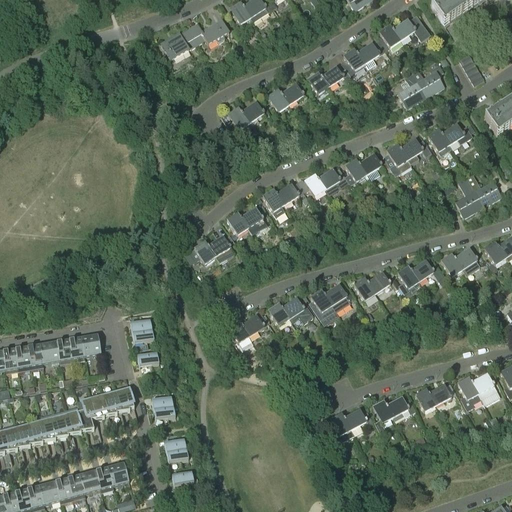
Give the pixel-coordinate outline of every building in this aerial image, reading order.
[(319,8),(314,0),(310,3),(315,10),(319,8)] [(372,2),(370,0),(345,0),(345,1),(354,14),(372,2)] [(468,14),(458,0),(442,0),(442,1),(439,3),(438,3),(435,5),(435,6),(432,8),(431,8),(430,9),(445,30),(468,14)] [(458,0),(468,14),(489,0),(458,0)] [(243,10),(250,21),(253,25),(268,16),(265,12),(266,11),(265,10),(264,10),(258,1),(243,10)] [(229,13),(237,25),(233,28),(236,33),(240,31),(239,29),(250,21),(243,10),(240,6),(229,13)] [(407,24),(393,33),(400,44),(414,35),(422,47),(430,42),(416,20),(408,25),(407,24)] [(187,33),(196,49),(204,44),(207,49),(228,36),(222,25),(202,36),(197,27),(187,33)] [(381,40),(376,43),(377,44),(383,54),(388,51),(389,52),(389,51),(391,54),(401,47),(400,44),(393,33),(390,29),(379,36),(381,40)] [(196,49),(187,33),(160,49),(169,65),(189,53),(196,49)] [(356,56),(355,56),(364,68),(367,74),(375,68),(372,63),(379,58),(384,55),(383,54),(377,44),(372,48),(357,57),(356,56)] [(354,52),(343,60),(345,64),(353,76),(358,82),(368,75),(367,74),(364,68),(355,56),(356,56),(354,52)] [(469,57),(458,63),(461,68),(472,62),(469,57)] [(449,68),(443,58),(439,61),(445,70),(449,68)] [(475,68),(472,62),(461,68),(464,74),(475,68)] [(345,64),(341,67),(345,73),(350,82),(353,85),(358,82),(353,76),(345,64)] [(467,79),(478,73),(475,68),(464,74),(467,79)] [(418,74),(411,78),(425,101),(444,90),(438,79),(443,76),(439,69),(429,74),(432,79),(424,83),(418,74)] [(336,71),(321,81),(328,92),(332,97),(333,99),(344,92),(348,89),(345,85),(350,82),(345,73),(340,77),(336,71)] [(479,74),(478,73),(467,79),(470,84),(481,78),(479,74)] [(318,76),(307,84),(317,99),(321,105),(332,97),(328,92),(321,81),(318,76)] [(406,112),(425,101),(411,78),(404,82),(410,91),(398,98),(406,112)] [(481,78),(470,84),(474,89),(484,83),(481,78)] [(296,88),(281,98),(288,109),(303,99),(302,97),(296,88)] [(288,109),(281,98),(278,93),(267,101),(277,116),(288,109)] [(498,139),(511,129),(511,111),(508,105),(500,110),(499,110),(496,112),(496,113),(492,115),(488,117),(489,118),(485,120),(484,120),(496,138),(497,138),(498,139)] [(256,106),(241,116),(249,127),(264,117),(263,115),(262,115),(256,106)] [(238,111),(227,119),(235,131),(229,136),(232,139),(238,135),(237,134),(249,127),(241,116),(238,111)] [(457,128),(442,138),(449,149),(457,143),(460,148),(471,140),(470,138),(465,131),(460,134),(457,128)] [(470,128),(465,131),(470,138),(474,135),(470,128)] [(284,137),(288,144),(295,140),(291,133),(284,137)] [(449,149),(442,138),(439,133),(428,140),(437,156),(449,149)] [(415,143),(400,153),(407,164),(423,154),(422,152),(421,153),(415,143)] [(407,164),(400,153),(397,148),(386,155),(394,168),(389,171),(395,181),(411,170),(407,164)] [(359,168),(366,179),(369,184),(379,178),(376,173),(381,169),(380,167),(374,158),(359,168)] [(344,180),(349,189),(366,179),(359,168),(356,163),(345,170),(349,177),(344,180)] [(468,177),(476,172),(473,166),(464,171),(468,177)] [(333,173),(318,183),(325,194),(328,192),(332,198),(341,192),(337,186),(340,184),(339,182),(338,182),(333,173)] [(323,195),(325,194),(318,183),(315,178),(303,185),(318,209),(328,203),(323,195)] [(465,182),(482,211),(501,200),(493,186),(481,193),(472,178),(465,181),(465,182)] [(462,222),(482,211),(465,182),(458,186),(466,201),(455,208),(462,222)] [(442,191),(445,197),(456,191),(453,185),(442,191)] [(277,198),(283,209),(299,199),(298,197),(297,198),(291,188),(277,198)] [(262,200),(272,216),(275,221),(284,216),(281,211),(283,209),(277,198),(274,193),(262,200)] [(256,212),(241,221),(247,232),(263,223),(262,221),(261,221),(256,212)] [(236,239),(247,232),(241,221),(238,217),(226,224),(236,239)] [(208,250),(214,261),(218,267),(227,262),(223,256),(230,251),(229,250),(223,241),(208,250)] [(511,241),(498,250),(505,261),(507,265),(511,261),(511,241)] [(292,247),(288,242),(283,245),(286,251),(292,247)] [(208,250),(205,245),(188,256),(195,266),(200,263),(203,268),(214,261),(208,250)] [(494,268),(505,261),(498,250),(495,246),(484,253),(492,266),(487,269),(492,276),(498,273),(494,268)] [(469,253),(455,262),(454,263),(461,273),(465,278),(479,269),(476,264),(477,263),(476,261),(475,262),(469,253)] [(450,281),(461,273),(454,263),(455,262),(451,258),(440,265),(450,281)] [(411,274),(418,285),(433,275),(432,273),(432,274),(426,265),(411,274)] [(402,296),(407,293),(418,285),(411,274),(408,270),(397,277),(403,286),(398,289),(402,296)] [(438,282),(442,279),(436,271),(432,273),(433,275),(438,282)] [(368,286),(375,297),(390,287),(389,286),(388,286),(382,277),(368,286)] [(375,297),(368,286),(364,282),(353,289),(364,305),(375,297)] [(339,289),(324,298),(335,315),(354,302),(347,292),(343,294),(339,289)] [(310,301),(316,310),(312,312),(320,324),(335,315),(324,298),(321,294),(310,301)] [(296,302),(282,312),(289,323),(304,313),(303,311),(302,311),(296,302)] [(277,330),(289,323),(282,312),(279,307),(267,314),(277,330)] [(420,322),(423,320),(418,312),(415,314),(420,322)] [(257,320),(242,329),(249,340),(264,330),(263,328),(262,329),(257,320)] [(492,323),(495,329),(501,326),(498,320),(492,323)] [(132,338),(152,334),(150,324),(130,329),(132,338)] [(249,340),(242,329),(239,324),(227,332),(238,347),(249,340)] [(154,344),(152,334),(132,338),(134,348),(154,344)] [(97,338),(80,341),(84,361),(101,358),(97,338)] [(85,365),(84,361),(80,341),(68,343),(72,367),(85,365)] [(68,343),(56,346),(59,365),(59,369),(72,367),(68,343)] [(43,368),(59,365),(56,346),(39,348),(42,368),(43,368)] [(39,348),(27,351),(31,374),(43,372),(43,368),(42,368),(39,348)] [(18,376),(31,374),(27,351),(14,353),(18,376)] [(6,378),(18,376),(14,353),(2,355),(5,375),(6,378)] [(159,367),(156,357),(137,361),(139,371),(159,367)] [(243,367),(248,364),(244,357),(239,361),(243,367)] [(511,401),(511,370),(500,376),(507,389),(504,391),(504,392),(503,392),(509,402),(510,402),(511,401)] [(487,377),(472,386),(478,397),(480,402),(496,394),(493,389),(493,388),(493,387),(492,387),(487,377)] [(478,397),(472,386),(469,381),(457,388),(464,400),(460,402),(466,413),(473,410),(471,407),(480,402),(478,397)] [(429,397),(435,409),(451,400),(450,398),(449,399),(444,389),(429,397)] [(134,412),(129,393),(115,397),(121,416),(129,415),(129,413),(134,412)] [(435,409),(429,397),(426,393),(414,399),(423,415),(435,409)] [(117,416),(121,416),(115,397),(103,400),(108,419),(117,418),(117,416)] [(108,419),(103,400),(90,404),(95,423),(104,422),(104,420),(108,419)] [(153,415),(173,411),(171,401),(151,405),(153,415)] [(409,402),(404,405),(402,401),(386,409),(393,420),(395,425),(404,420),(404,421),(416,415),(409,402)] [(77,407),(78,411),(79,416),(79,415),(85,435),(94,433),(91,423),(95,423),(90,404),(77,407)] [(393,420),(386,409),(384,404),(372,411),(381,427),(393,420)] [(65,414),(72,438),(81,437),(81,435),(85,435),(79,415),(79,416),(78,411),(65,414)] [(173,411),(153,415),(155,424),(175,420),(173,411)] [(345,422),(351,433),(354,439),(363,434),(360,428),(366,424),(366,423),(365,423),(360,413),(345,422)] [(68,439),(72,438),(65,414),(53,418),(59,442),(68,440),(68,439)] [(338,448),(354,439),(351,433),(345,422),(342,417),(330,424),(334,430),(330,433),(338,448)] [(40,421),(41,426),(47,445),(55,444),(55,442),(59,442),(53,418),(40,421)] [(491,422),(495,430),(500,428),(495,420),(491,422)] [(42,446),(47,445),(41,426),(29,429),(34,448),(43,447),(42,446)] [(16,433),(21,452),(30,451),(30,449),(34,448),(29,429),(16,433)] [(17,453),(21,452),(16,433),(3,436),(8,455),(17,454),(17,453)] [(4,456),(8,455),(3,436),(0,437),(0,458),(4,458),(4,456)] [(164,448),(166,458),(186,453),(184,444),(164,448)] [(188,463),(186,453),(166,458),(168,467),(188,463)] [(112,490),(129,486),(123,467),(107,471),(112,490)] [(113,494),(112,490),(107,471),(95,474),(100,494),(101,497),(113,494)] [(84,498),(100,494),(95,474),(78,479),(84,498)] [(193,486),(191,476),(171,481),(174,491),(193,486)] [(66,482),(73,505),(85,502),(84,498),(78,479),(66,482)] [(73,505),(66,482),(54,485),(59,505),(60,508),(73,505)] [(43,509),(59,505),(54,485),(38,490),(43,509)] [(26,493),(30,511),(44,511),(43,509),(38,490),(26,493)] [(17,511),(30,511),(26,493),(14,497),(17,511)] [(17,511),(14,497),(1,500),(4,511),(17,511)]
